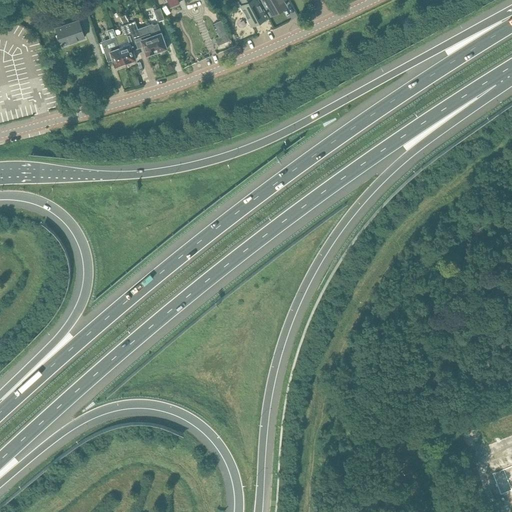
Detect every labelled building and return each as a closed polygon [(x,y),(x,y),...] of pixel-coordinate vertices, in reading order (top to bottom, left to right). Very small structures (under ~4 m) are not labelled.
[(72,4),(76,15),(88,11),(84,0),(72,4)] [(265,14),(266,13),(258,0),(241,0),(244,5),(241,6),(251,25),(266,17),(265,14)] [(278,10),(285,6),(282,0),(263,0),(271,14),(272,14),(274,15),(278,13),(278,10)] [(157,22),(163,19),(159,8),(153,10),(157,22)] [(62,45),(61,43),(76,38),(77,40),(84,37),(78,20),(56,28),(62,45)] [(152,55),(152,53),(156,51),(147,26),(137,29),(135,21),(128,23),(137,48),(143,47),(146,55),(147,55),(149,56),(152,55)] [(129,61),(131,62),(134,61),(134,59),(135,59),(135,58),(136,58),(133,51),(132,51),(132,50),(137,48),(128,23),(122,25),(121,26),(123,31),(121,35),(116,36),(125,63),(129,61)] [(151,24),(147,26),(156,51),(160,50),(162,51),(165,50),(166,48),(169,47),(167,40),(163,41),(157,24),(152,25),(151,24)] [(121,66),(121,64),(125,63),(116,36),(113,28),(108,30),(111,38),(101,42),(108,61),(112,59),(115,66),(116,66),(117,67),(121,66)] [(219,36),(215,38),(218,45),(229,40),(226,33),(219,36)] [(511,466),(503,470),(511,491),(511,493),(511,466)] [(503,470),(492,474),(501,495),(511,491),(503,470)]
